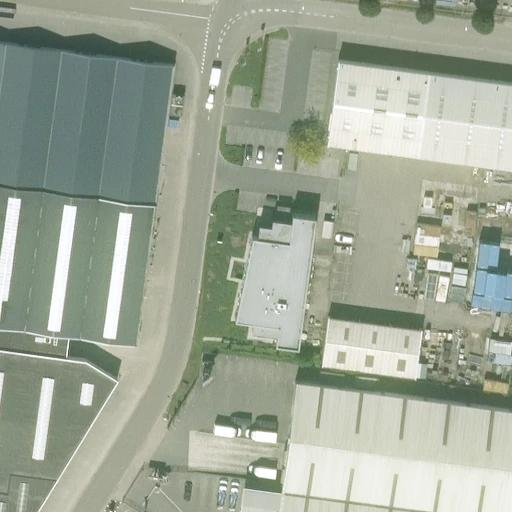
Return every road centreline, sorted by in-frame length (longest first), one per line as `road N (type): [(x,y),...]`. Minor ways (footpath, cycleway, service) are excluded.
road 1 (unclassified): [(86,511),(153,405),(181,332),(215,66),(222,32),(243,16)]
road 2 (unclassified): [(243,16),(275,11),(511,41)]
road 3 (unclassified): [(243,16),(207,20),(81,0)]
